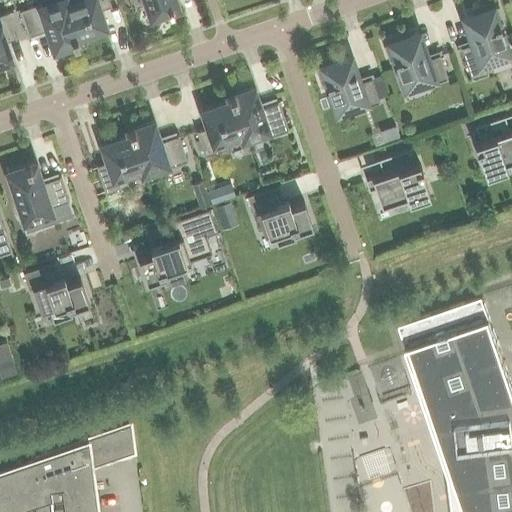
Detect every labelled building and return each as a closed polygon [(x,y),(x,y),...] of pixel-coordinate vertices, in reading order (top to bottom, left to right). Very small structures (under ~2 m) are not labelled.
[(19,10),(28,37),(29,36),(48,29),(54,48),(72,42),(72,43),(78,41),(76,35),(63,0),(61,0),(41,7),(40,3),(19,10)] [(111,6),(108,0),(63,0),(76,35),(103,26),(98,10),(109,6),(110,7),(111,6)] [(168,10),(172,9),(172,8),(176,6),(174,0),(140,0),(142,5),(147,3),(151,15),(168,9),(168,10)] [(506,28),(498,4),(466,15),(476,42),(460,47),(471,79),(487,73),(483,61),(508,53),(499,26),(500,25),(499,22),(502,21),(505,28),(506,28)] [(16,39),(7,12),(0,14),(0,61),(9,58),(3,42),(15,38),(15,39),(16,39)] [(383,43),(391,67),(392,66),(390,59),(393,58),(394,61),(395,61),(404,88),(429,80),(430,84),(447,79),(439,54),(423,59),(415,33),(383,43)] [(315,67),(323,90),(324,90),(322,83),(325,82),(326,85),(327,85),(336,111),(361,103),(363,108),(379,102),(371,78),(355,83),(346,56),(315,67)] [(252,88),(234,95),(234,94),(228,96),(230,101),(243,137),(265,130),(267,137),(288,130),(278,100),(277,100),(277,101),(258,107),(252,88)] [(197,131),(197,130),(196,130),(205,157),(228,149),(226,143),(243,137),(230,101),(203,111),(208,127),(197,131)] [(506,167),(504,162),(511,159),(511,128),(509,129),(504,115),(474,125),(479,139),(474,141),(476,147),(475,147),(476,152),(477,151),(485,174),(506,167)] [(134,129),(134,128),(128,130),(130,136),(143,172),(164,164),(166,168),(187,161),(178,134),(177,135),(158,142),(152,123),(134,129)] [(96,164),(95,165),(105,195),(128,187),(125,178),(143,172),(130,136),(103,145),(108,161),(97,165),(96,164)] [(412,163),(407,148),(377,158),(382,173),(364,179),(368,190),(375,187),(378,198),(378,199),(379,199),(381,204),(386,202),(386,203),(387,203),(387,202),(406,196),(407,200),(429,193),(421,170),(422,170),(420,166),(419,166),(418,161),(412,163)] [(29,165),(29,164),(25,165),(25,166),(8,172),(24,220),(49,211),(48,208),(68,201),(60,175),(59,176),(59,177),(40,183),(33,163),(29,165)] [(192,184),(199,206),(209,203),(202,181),(192,184)] [(293,232),(310,226),(313,233),(314,232),(304,201),(286,207),(278,185),(246,196),(252,212),(256,211),(264,234),(272,231),(277,246),(296,239),(293,232)] [(230,202),(215,207),(222,229),(238,224),(230,202)] [(155,252),(138,258),(148,289),(150,289),(147,282),(161,277),(163,284),(186,276),(182,262),(189,260),(211,252),(206,237),(216,234),(207,209),(180,218),(147,229),(155,252)] [(0,254),(11,251),(0,217),(0,254)] [(48,308),(53,322),(71,315),(69,309),(86,303),(89,310),(90,309),(80,278),(62,284),(54,261),(22,272),(28,289),(32,288),(40,311),(48,308)] [(511,511),(511,386),(481,296),(398,324),(433,428),(433,429),(437,428),(440,437),(454,479),(449,481),(450,482),(459,508),(453,510),(453,511),(454,511),(511,511)] [(0,342),(0,374),(1,377),(16,372),(6,341),(0,342)] [(0,511),(35,501),(36,511),(96,511),(95,494),(91,495),(88,471),(92,471),(91,465),(88,465),(88,458),(134,452),(130,423),(0,467),(0,511)] [(368,445),(367,437),(364,438),(360,438),(361,446),(366,445),(368,445)]
